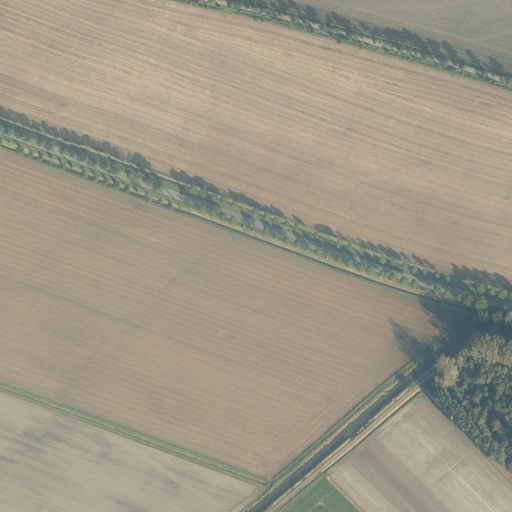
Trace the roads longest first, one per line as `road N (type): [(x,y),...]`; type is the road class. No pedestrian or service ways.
road 1 (primary): [(511,306),(360,263),(0,129)]
road 2 (unclassified): [(511,83),(212,0)]
